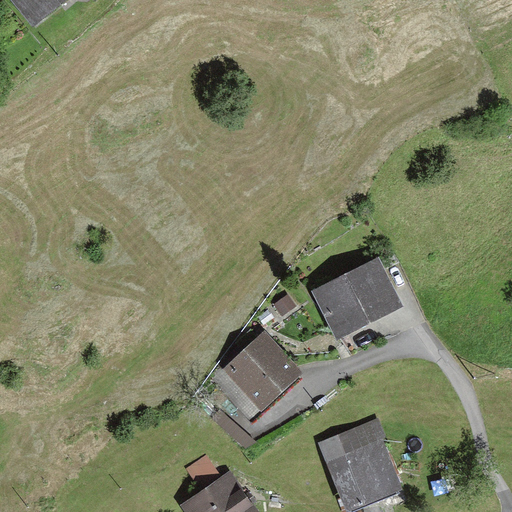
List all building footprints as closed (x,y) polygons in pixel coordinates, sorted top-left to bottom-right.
[(0,0),(0,6),(24,36),(69,0),(0,0)] [(340,334),(394,308),(375,268),(320,294),(340,334)] [(255,426),(303,384),(263,340),(216,380),(255,426)] [(326,447),(348,505),(394,488),(372,430),(326,447)] [(254,511),(233,478),(180,511),(254,511)]
